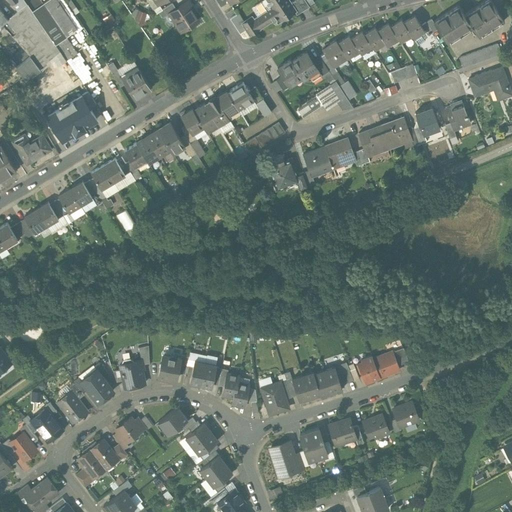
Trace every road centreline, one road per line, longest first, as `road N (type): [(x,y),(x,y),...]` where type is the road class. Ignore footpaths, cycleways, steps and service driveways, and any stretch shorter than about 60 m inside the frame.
road 1 (residential): [(511,337),(238,439)]
road 2 (residential): [(0,206),(244,57)]
road 3 (residential): [(238,439),(219,408),(203,400),(167,393),(126,401),(58,455),(91,511)]
road 4 (residential): [(447,88),(298,134),(244,57)]
road 5 (residential): [(244,57),(387,2)]
